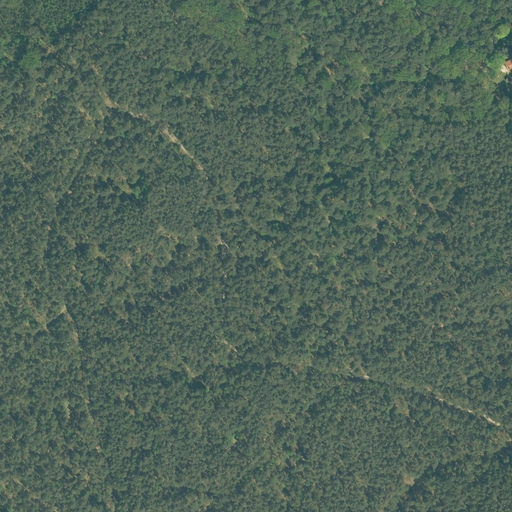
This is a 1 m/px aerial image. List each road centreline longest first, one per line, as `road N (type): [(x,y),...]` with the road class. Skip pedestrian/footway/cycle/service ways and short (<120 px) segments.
road 1 (track): [(126,112),(165,131),(205,173),(222,219),(222,323),(233,350),(389,383),(511,432)]
road 2 (track): [(511,173),(442,173),(406,205),(353,229),(339,264),(368,377)]
road 3 (track): [(173,0),(175,28),(145,59),(139,94),(126,112)]
road 4 (track): [(487,418),(461,400),(368,376)]
